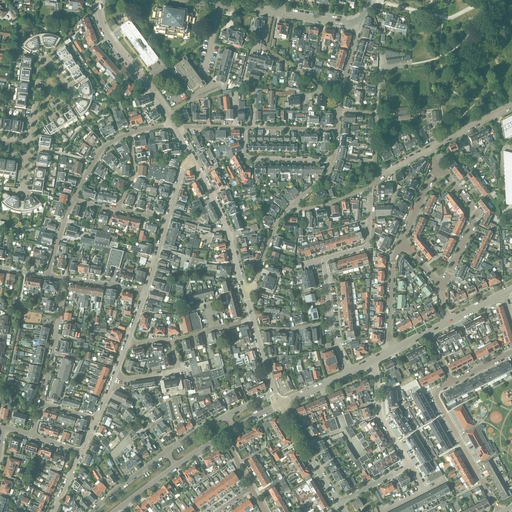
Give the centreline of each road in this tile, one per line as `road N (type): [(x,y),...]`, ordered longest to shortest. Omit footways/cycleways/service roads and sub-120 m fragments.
road 1 (residential): [(349,373),(332,338),(324,260),(367,247),(369,197)]
road 2 (residential): [(499,511),(436,397),(452,381)]
road 3 (residential): [(172,122),(104,29),(98,0)]
road 4 (residential): [(442,288),(476,214),(436,166)]
road 5 (residential): [(243,291),(223,220),(191,159)]
road 6 (residential): [(33,117),(44,59),(71,96),(43,116)]
road 7 (residential): [(277,11),(267,50),(337,103)]
road 8 (residential): [(41,403),(64,278)]
